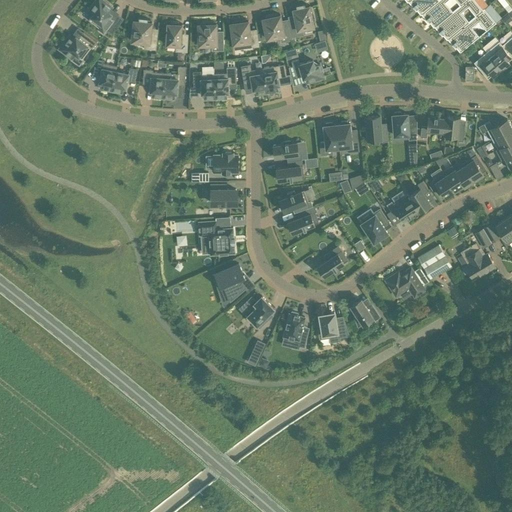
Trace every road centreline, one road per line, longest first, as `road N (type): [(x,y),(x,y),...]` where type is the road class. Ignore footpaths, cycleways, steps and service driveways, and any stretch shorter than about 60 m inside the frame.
road 1 (residential): [(511,184),(439,215),(353,284),(298,292),(271,276),(257,250),(255,120)]
road 2 (primary): [(0,284),(273,511)]
road 3 (residential): [(255,120),(152,123),(64,100),(43,80),(37,53),(66,0)]
road 4 (unclassified): [(162,511),(363,369)]
road 5 (residential): [(454,94),(358,92),(255,120)]
road 6 (residential): [(363,369),(511,280)]
road 7 (residential): [(287,0),(185,11),(128,0)]
road 8 (residential): [(454,94),(453,61),(385,0)]
